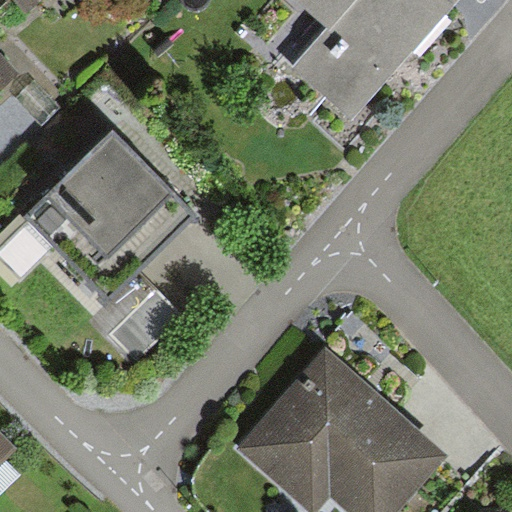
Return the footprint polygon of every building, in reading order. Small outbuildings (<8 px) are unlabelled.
[(43,0),(16,0),(28,13),(43,0)] [(298,0),(335,33),(301,70),(353,117),(450,12),(445,7),(451,0),(298,0)] [(0,99),(25,75),(0,49),(0,99)] [(195,213),(116,132),(26,219),(112,307),(95,323),(128,357),(176,311),(137,270),(195,213)] [(401,511),(449,462),(328,348),(238,443),(310,511),(316,511),(333,495),(350,511),(401,511)] [(0,466),(18,449),(0,431),(0,466)]
